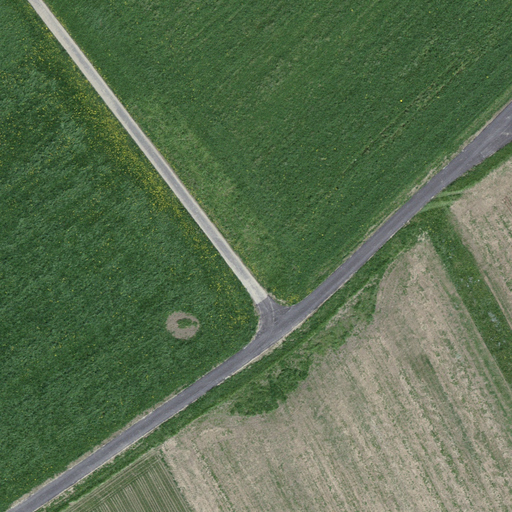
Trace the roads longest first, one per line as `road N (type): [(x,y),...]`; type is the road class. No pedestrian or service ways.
road 1 (track): [(276,330),(32,0)]
road 2 (track): [(511,125),(450,169),(299,314)]
